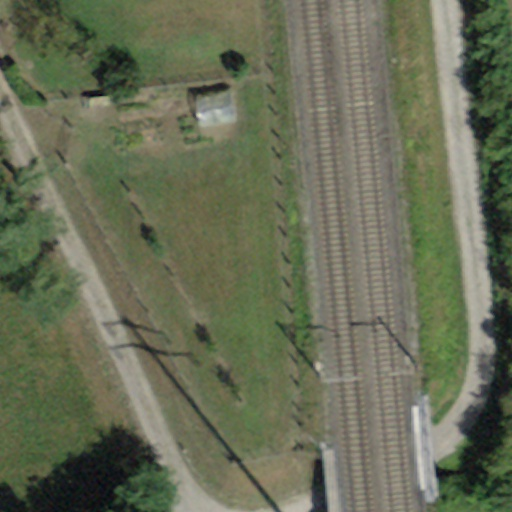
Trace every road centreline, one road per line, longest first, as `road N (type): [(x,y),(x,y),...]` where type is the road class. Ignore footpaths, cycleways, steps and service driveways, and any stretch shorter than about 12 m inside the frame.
road 1 (track): [(298,511),(451,457),(494,424),(457,0)]
road 2 (track): [(219,511),(0,69)]
